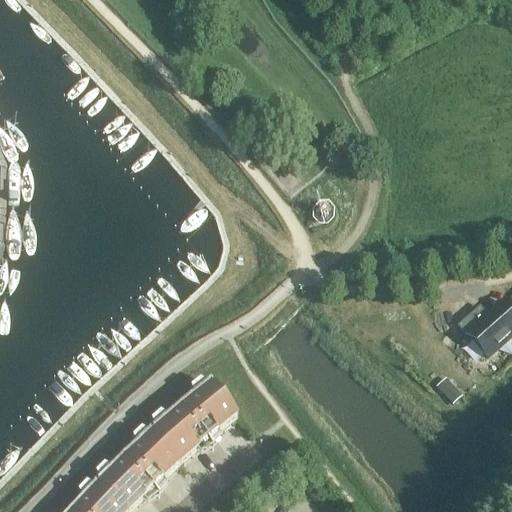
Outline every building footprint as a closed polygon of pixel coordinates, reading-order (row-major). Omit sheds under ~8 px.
[(326,210),(317,210),(310,216),(311,224),(317,229),(326,229),(331,224),(331,216),(326,210)] [(497,312),(481,326),(472,317),(472,316),(456,330),(467,341),(469,340),(487,360),(511,337),(511,322),(500,309),(497,312)] [(179,411),(208,445),(237,422),(209,388),(179,411)] [(180,469),(208,445),(179,411),(150,436),(180,469)] [(153,494),(180,469),(150,436),(122,462),(153,494)] [(118,511),(134,511),(153,494),(122,462),(95,489),(118,511)] [(118,511),(95,489),(73,511),(118,511)]
